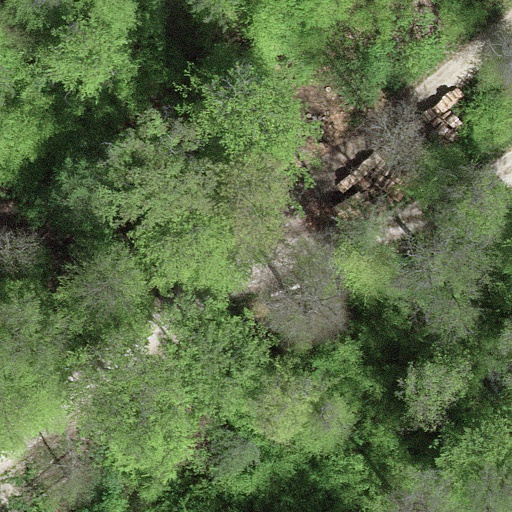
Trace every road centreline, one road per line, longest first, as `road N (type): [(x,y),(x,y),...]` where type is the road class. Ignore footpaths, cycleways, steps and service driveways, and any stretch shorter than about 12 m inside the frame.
road 1 (track): [(0,446),(221,270),(418,208),(511,164)]
road 2 (track): [(221,270),(511,18)]
